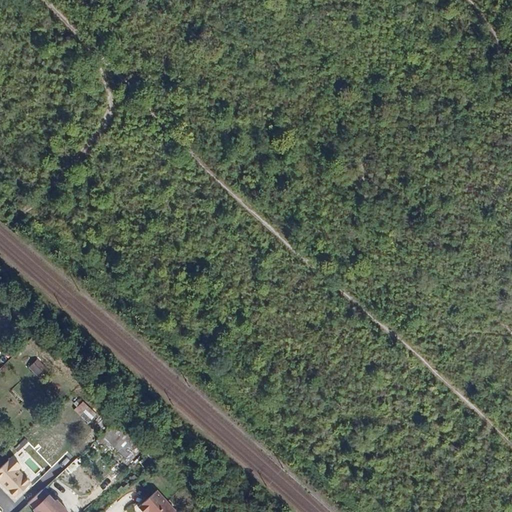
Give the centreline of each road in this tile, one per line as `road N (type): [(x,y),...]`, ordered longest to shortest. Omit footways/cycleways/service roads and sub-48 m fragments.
road 1 (track): [(39,0),(225,189),(511,447)]
road 2 (track): [(0,239),(109,115),(94,48),(130,0)]
